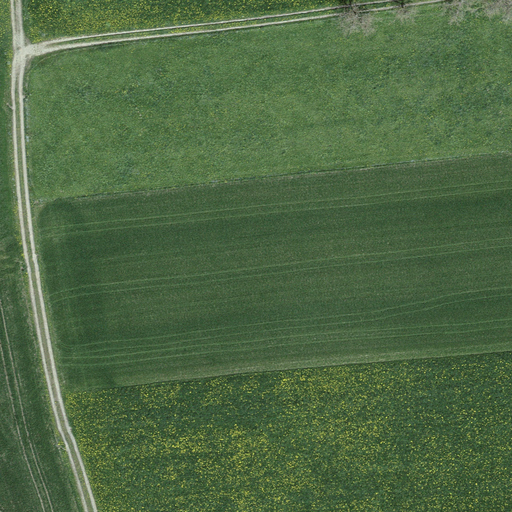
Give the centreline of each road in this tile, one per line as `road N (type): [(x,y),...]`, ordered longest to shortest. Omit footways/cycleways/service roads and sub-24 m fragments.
road 1 (track): [(14,0),(21,174),(43,372),(81,511)]
road 2 (track): [(415,0),(21,49)]
